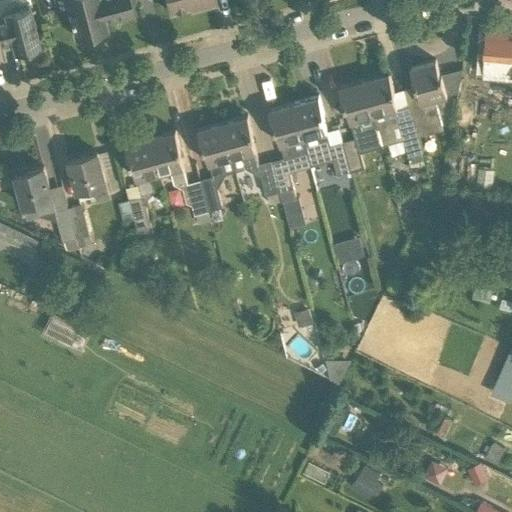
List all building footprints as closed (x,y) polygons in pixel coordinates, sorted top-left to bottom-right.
[(22,0),(12,0),(0,3),(0,44),(0,46),(12,43),(14,52),(21,50),(21,53),(24,54),(32,52),(34,49),(33,47),(39,45),(29,7),(25,8),(22,0)] [(55,0),(58,11),(68,9),(72,25),(70,28),(73,29),(75,36),(86,33),(92,37),(96,31),(107,28),(105,20),(132,13),(130,6),(134,0),(55,0)] [(166,0),(170,11),(191,6),(190,4),(205,0),(166,0)] [(511,27),(502,27),(500,67),(499,79),(511,80),(511,27)] [(416,86),(405,89),(410,106),(414,119),(418,137),(444,130),(435,98),(448,95),(442,74),(440,74),(436,59),(411,67),(416,86)] [(418,137),(414,119),(410,106),(398,109),(393,92),(395,92),(390,72),(365,79),(374,114),(383,147),(405,141),(409,157),(423,153),(418,137)] [(355,135),(368,131),(364,117),(374,114),(365,79),(339,86),(345,106),(346,105),(351,121),(355,135)] [(343,141),(331,144),(327,131),(323,115),(325,115),(320,95),(295,102),(304,137),(310,161),(311,166),(333,160),(338,176),(351,172),(345,146),(343,141)] [(304,137),(295,102),(270,109),(275,128),(276,128),(285,158),(286,157),(287,162),(288,167),(310,161),(304,137)] [(223,121),(237,171),(260,164),(256,150),(252,135),(254,134),(248,115),(223,121)] [(213,177),(237,171),(223,121),(198,128),(203,148),(205,147),(209,163),(213,177)] [(176,130),(151,137),(160,172),(171,169),(174,183),(188,180),(184,166),(180,150),(181,150),(176,130)] [(150,175),(160,172),(151,137),(126,144),(131,163),(133,163),(137,178),(141,192),(154,189),(150,175)] [(365,168),(358,142),(345,146),(351,172),(365,168)] [(98,152),(69,159),(78,190),(93,186),(97,200),(110,196),(106,183),(107,183),(98,152)] [(287,162),(273,165),(280,191),(283,201),(297,198),(288,167),(287,162)] [(305,189),(316,186),(310,163),(299,166),(305,189)] [(266,195),(267,195),(280,191),(273,165),(259,169),(266,195)] [(56,211),(53,197),(44,166),(15,174),(24,205),(28,218),(56,211)] [(202,185),(209,211),(223,207),(216,181),(202,185)] [(209,211),(202,185),(188,189),(195,214),(209,211)] [(334,204),(329,188),(317,191),(332,240),(356,233),(345,200),(334,204)] [(270,205),(283,201),(280,191),(267,195),(270,205)] [(145,200),(131,204),(138,230),(152,226),(145,200)] [(82,204),(69,208),(77,237),(90,233),(82,204)] [(77,237),(69,208),(56,211),(64,240),(77,237)] [(0,222),(0,237),(32,253),(38,240),(0,222)] [(340,263),(353,259),(347,240),(335,243),(340,263)] [(98,257),(95,263),(106,269),(111,259),(104,255),(98,257)] [(43,284),(35,301),(51,308),(59,292),(58,291),(43,284)] [(309,308),(295,312),(299,327),(313,324),(309,308)] [(94,334),(51,313),(42,334),(84,356),(94,334)] [(324,377),(342,378),(343,357),(326,356),(324,377)] [(445,418),(436,434),(443,438),(453,420),(446,416),(445,418)] [(497,464),(506,448),(493,441),(484,457),(497,464)] [(428,457),(423,473),(441,479),(447,463),(428,457)] [(487,475),(481,462),(467,469),(473,481),(487,475)] [(381,475),(365,465),(351,487),(367,497),(381,475)] [(481,500),(474,511),(489,511),(492,506),(481,500)]
